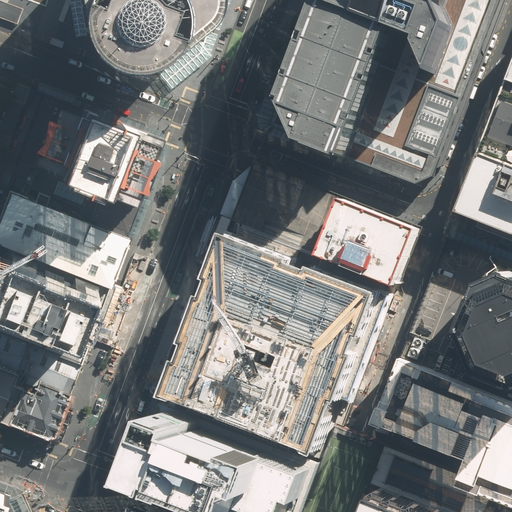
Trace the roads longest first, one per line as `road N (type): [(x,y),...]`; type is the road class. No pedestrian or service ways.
road 1 (tertiary): [(221,132),(83,487)]
road 2 (residential): [(0,46),(221,132)]
road 3 (residential): [(441,214),(221,132)]
road 4 (residential): [(364,425),(441,214)]
road 5 (residential): [(441,214),(511,27)]
road 6 (tertiary): [(271,0),(221,132)]
